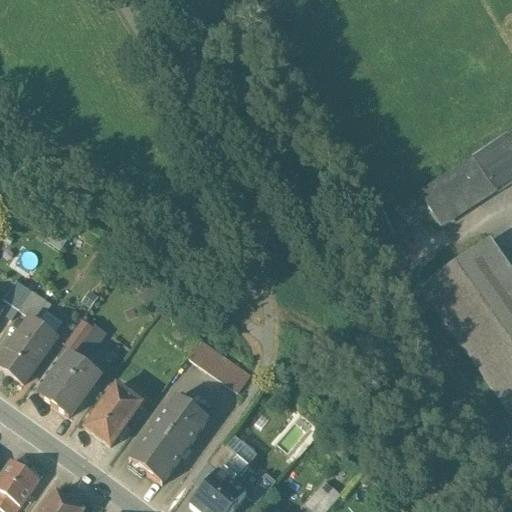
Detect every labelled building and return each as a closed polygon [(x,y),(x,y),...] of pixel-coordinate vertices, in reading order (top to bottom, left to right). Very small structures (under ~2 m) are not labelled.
[(511,176),(511,145),(504,134),(415,191),(437,224),(511,176)] [(511,263),(493,236),(421,286),(511,407),(511,263)] [(50,306),(30,292),(17,312),(36,325),(50,306)] [(188,333),(173,321),(163,334),(178,346),(188,333)] [(80,323),(64,344),(76,353),(92,331),(80,323)] [(37,337),(24,328),(16,339),(14,338),(0,358),(0,369),(23,386),(43,358),(41,357),(55,338),(43,330),(37,337)] [(205,346),(193,364),(243,399),(255,381),(205,346)] [(81,363),(69,355),(38,397),(68,419),(99,376),(98,376),(81,363)] [(86,356),(81,363),(98,376),(103,369),(86,356)] [(106,400),(115,387),(108,381),(99,394),(106,400)] [(140,405),(115,387),(106,400),(85,429),(109,448),(116,439),(121,443),(129,430),(124,427),(140,405)] [(176,398),(128,462),(161,486),(208,421),(176,398)] [(206,464),(218,474),(235,455),(221,444),(206,464)] [(248,466),(235,455),(218,474),(189,507),(194,511),(233,511),(237,508),(236,506),(245,496),(233,485),(248,466)] [(38,481),(10,463),(0,477),(0,511),(1,511),(14,511),(18,507),(19,508),(38,481)] [(325,511),(339,496),(324,482),(302,506),(308,511),(325,511)] [(80,511),(55,494),(41,511),(80,511)]
